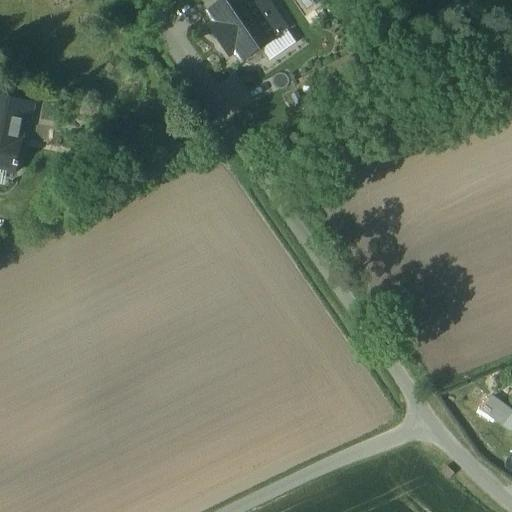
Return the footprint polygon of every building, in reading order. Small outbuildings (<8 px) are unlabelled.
[(229,0),(209,14),(226,39),(229,37),(244,59),(244,60),(264,46),(261,41),(272,34),(275,39),(276,38),(251,1),(248,3),(245,0),(229,0)] [(321,0),(300,0),(308,11),(322,1),(321,0)] [(33,106),(0,99),(0,113),(25,119),(30,120),(33,106)] [(25,119),(0,113),(0,171),(14,175),(15,167),(18,167),(19,164),(16,164),(20,142),(21,142),(25,119)] [(511,426),(511,406),(497,396),(488,409),(511,426)]
